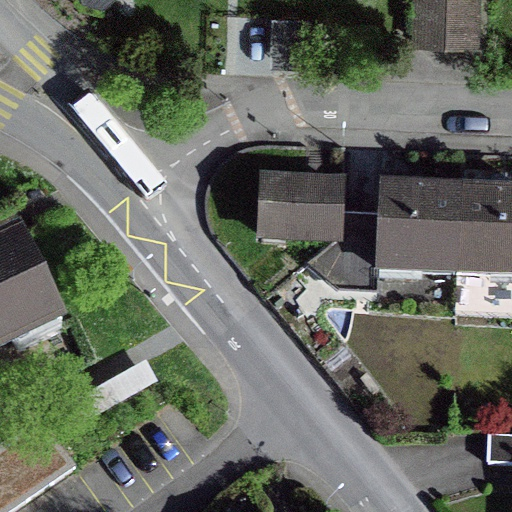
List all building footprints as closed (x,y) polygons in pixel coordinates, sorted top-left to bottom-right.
[(86,0),(98,12),(110,0),(86,0)] [(413,0),(411,45),(446,46),(447,0),(413,0)] [(483,0),(447,0),(446,46),(482,47),(483,0)] [(270,67),(303,68),(304,16),(271,15),(270,67)] [(362,214),(345,214),(345,178),(318,177),(259,173),(259,242),(334,246),(307,265),(309,268),(300,281),(327,307),(337,294),(378,294),(379,281),(416,284),(415,300),(451,303),(451,278),(511,280),(511,187),(500,187),(465,185),(464,164),(440,165),(440,184),(381,183),(379,216),(362,214)] [(0,357),(67,326),(21,228),(0,237),(0,357)] [(97,418),(159,383),(147,362),(85,397),(97,418)] [(0,443),(0,511),(14,511),(80,468),(43,415),(0,443)] [(511,465),(511,436),(486,436),(485,465),(511,465)]
